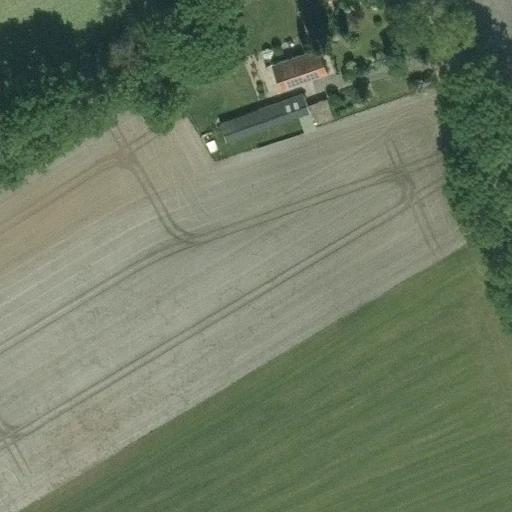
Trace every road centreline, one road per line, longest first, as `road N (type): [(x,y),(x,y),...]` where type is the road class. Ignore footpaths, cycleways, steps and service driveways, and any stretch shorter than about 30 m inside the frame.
road 1 (unclassified): [(214,0),(0,123)]
road 2 (unclassified): [(511,222),(429,0)]
